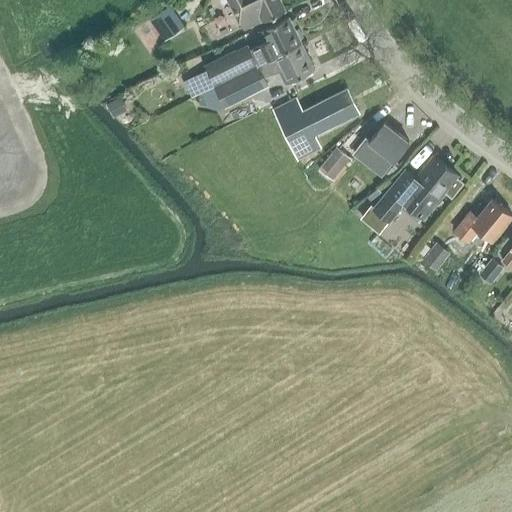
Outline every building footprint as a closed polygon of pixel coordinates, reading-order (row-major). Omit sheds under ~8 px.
[(229,0),(243,29),(263,20),(285,9),(280,0),(229,0)] [(149,19),(164,39),(184,23),(170,3),(149,19)] [(261,30),(266,39),(254,44),(249,47),(247,43),(235,50),(234,49),(204,64),(215,85),(275,56),(274,54),(286,49),(287,50),(290,49),(289,47),(294,45),(295,47),(302,43),(288,17),(261,30)] [(215,85),(214,86),(201,93),(208,106),(216,102),(219,108),(224,106),(224,107),(268,85),(264,78),(281,69),(287,83),(314,69),(302,43),(295,47),(294,45),(289,47),(290,49),(287,50),(286,49),(274,54),(275,56),(215,85)] [(214,86),(207,71),(186,81),(192,93),(189,94),(191,98),(194,96),(201,93),(214,86)] [(348,88),(303,111),(296,98),(273,109),(298,158),(321,147),(314,134),(359,112),(348,88)] [(107,103),(113,115),(126,108),(120,96),(107,103)] [(369,141),(364,137),(356,147),(370,158),(378,148),(393,161),(408,141),(384,121),(369,141)] [(336,146),(318,168),(314,173),(326,183),(331,178),(332,179),(350,157),(336,146)] [(456,177),(458,175),(435,156),(416,178),(407,170),(375,209),(388,220),(400,205),(419,221),(444,191),(452,197),(464,182),(456,177)] [(470,211),(455,230),(468,241),(478,229),(492,240),(511,215),(511,214),(492,199),(477,217),(470,211)] [(439,278),(459,253),(440,238),(420,263),(439,278)] [(419,251),(424,255),(430,247),(425,243),(419,251)] [(511,265),(511,248),(502,261),(511,267),(511,265)] [(479,273),(491,284),(504,268),(492,258),(479,273)]
